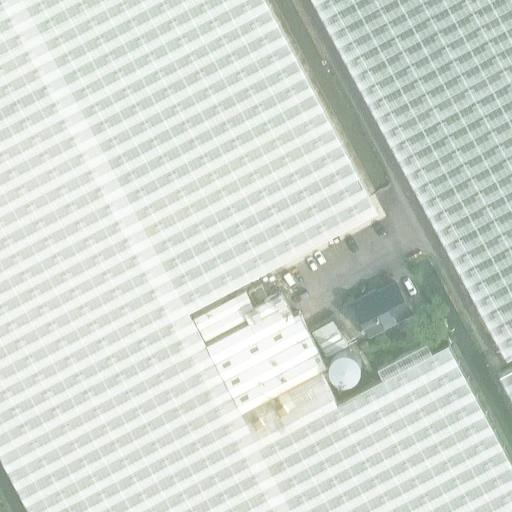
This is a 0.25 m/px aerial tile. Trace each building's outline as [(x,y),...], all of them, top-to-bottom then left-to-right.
[(0,0),(0,452),(31,511),(511,511),(511,462),(449,343),(433,352),(427,341),(378,367),(383,379),(337,403),(319,370),(225,418),(187,346),(204,337),(192,315),(189,309),(374,211),(377,210),(266,0),(0,0)] [(511,0),(313,0),(343,54),(345,59),(486,321),(502,352),(506,358),(511,355),(511,0)] [(370,332),(390,321),(410,310),(395,281),(369,295),(367,292),(353,300),(370,332)] [(260,285),(249,291),(254,301),(266,294),(260,285)] [(245,310),(235,293),(192,315),(204,337),(187,346),(225,418),(319,370),(328,365),(298,308),(293,311),(282,290),(245,310)] [(511,366),(500,372),(511,393),(511,366)]
